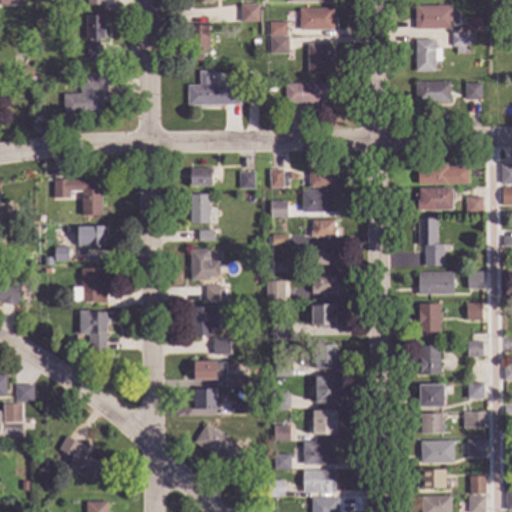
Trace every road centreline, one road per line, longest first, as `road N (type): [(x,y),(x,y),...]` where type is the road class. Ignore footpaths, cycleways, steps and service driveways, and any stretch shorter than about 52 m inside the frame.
road 1 (residential): [(511,136),(148,142),(0,154)]
road 2 (residential): [(155,511),(143,0)]
road 3 (residential): [(382,511),(374,0)]
road 4 (residential): [(215,511),(98,402),(0,341)]
